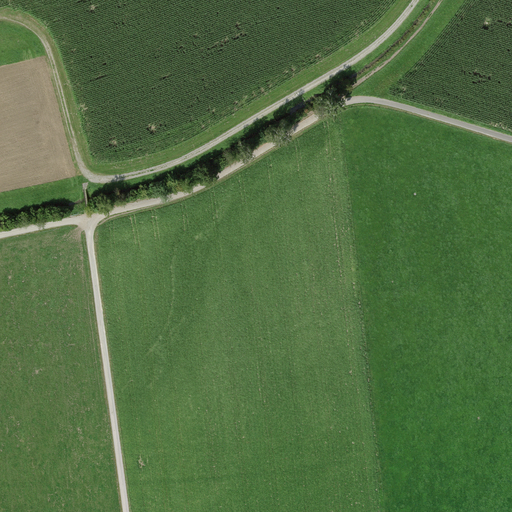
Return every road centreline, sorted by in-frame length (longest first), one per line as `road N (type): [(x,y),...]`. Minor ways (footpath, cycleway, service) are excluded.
road 1 (track): [(89,220),(193,189),(357,100),(511,139)]
road 2 (track): [(413,0),(354,61),(199,152),(161,169),(103,180),(89,174),(89,220)]
road 3 (track): [(126,511),(89,220)]
road 4 (track): [(89,174),(77,154),(55,50),(28,18),(0,12)]
